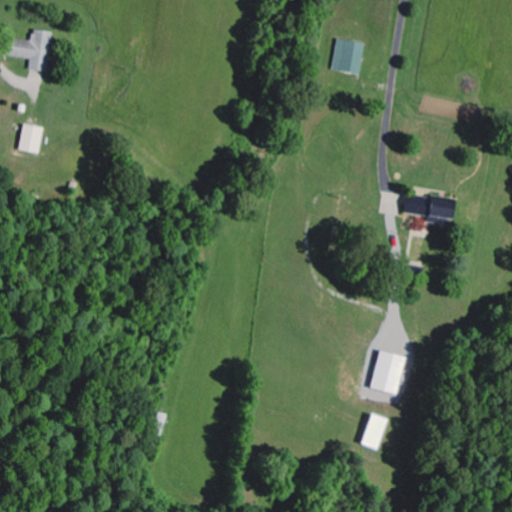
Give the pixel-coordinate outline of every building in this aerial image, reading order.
[(55,33),(35,30),(34,41),(13,38),(10,57),(33,60),(31,70),(49,73),(55,33)] [(366,43),(339,40),(336,71),(363,74),(366,43)] [(45,128),(25,126),(22,152),(42,154),(45,128)] [(456,225),(460,202),(410,193),(406,214),(430,218),(429,221),(456,225)] [(399,396),(409,358),(383,351),(373,389),(399,396)] [(391,421),(375,415),(364,445),(380,451),(391,421)]
